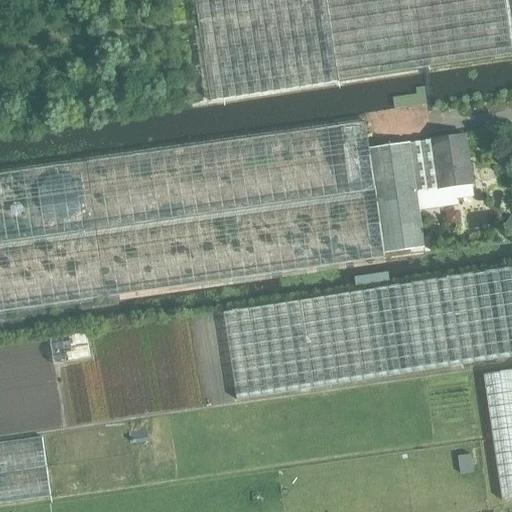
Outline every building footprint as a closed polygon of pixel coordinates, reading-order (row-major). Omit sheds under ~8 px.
[(194,0),(210,101),(338,82),(337,80),(511,53),(511,52),(503,0),(194,0)] [(367,147),(364,122),(0,173),(0,311),(384,257),(383,254),(425,248),(419,210),(455,205),(454,199),(473,197),(471,182),(475,181),(466,132),(434,137),(409,142),(367,147)] [(459,210),(445,212),(447,226),(461,224),(459,210)] [(511,266),(222,311),(236,400),(511,357),(511,266)] [(511,369),(482,374),(501,501),(511,499),(511,369)] [(0,503),(50,496),(41,437),(0,443),(0,503)]
